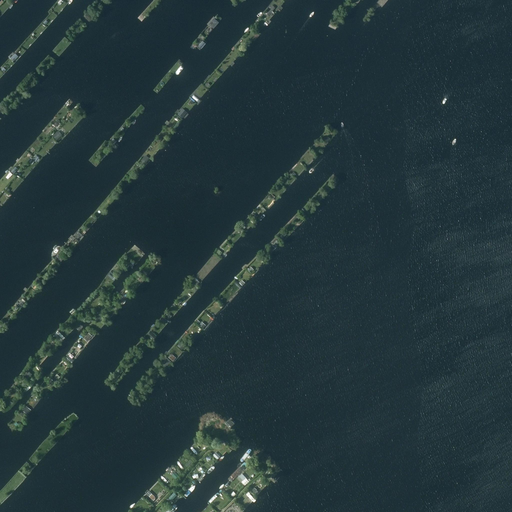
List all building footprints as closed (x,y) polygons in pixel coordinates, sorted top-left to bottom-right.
[(213,18),(208,24),(213,28),(218,22),(213,18)] [(178,111),(177,113),(178,113),(177,114),(182,118),(186,114),(181,110),(179,112),(178,111)] [(111,271),(107,275),(112,279),(115,274),(111,271)] [(17,302),(16,304),(21,308),(24,305),(23,304),(24,302),(21,300),(19,303),(17,302)] [(58,330),(53,335),(60,342),(65,338),(58,330)] [(88,333),(83,338),(87,342),(92,336),(88,333)] [(180,342),(176,345),(181,350),(185,346),(180,342)] [(68,355),(65,358),(71,363),(74,360),(68,355)] [(165,357),(160,362),(165,367),(171,361),(165,357)] [(26,406),(22,411),(27,415),(31,410),(26,406)]
